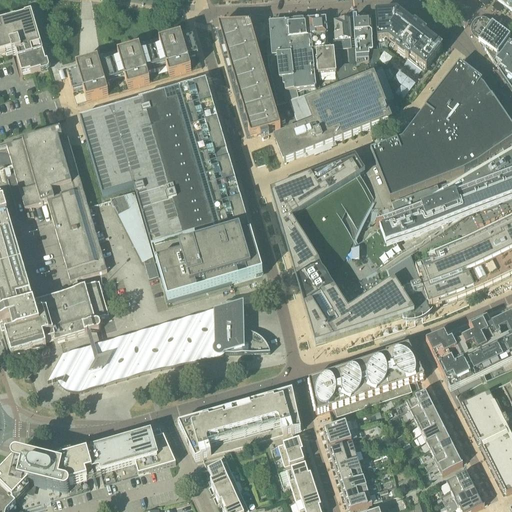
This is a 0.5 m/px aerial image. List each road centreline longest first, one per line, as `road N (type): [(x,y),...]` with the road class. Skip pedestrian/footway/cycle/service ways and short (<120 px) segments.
road 1 (residential): [(297,377),(246,184)]
road 2 (residential): [(503,511),(412,340)]
road 3 (residential): [(214,75),(202,11),(308,7)]
road 4 (unclassified): [(0,427),(80,434),(163,415)]
road 5 (residential): [(214,75),(71,116),(66,101)]
road 6 (unclassified): [(163,415),(297,377)]
road 7 (residential): [(334,511),(297,377)]
road 8 (unclassified): [(246,184),(372,135)]
road 9 (unclassified): [(297,377),(412,340)]
